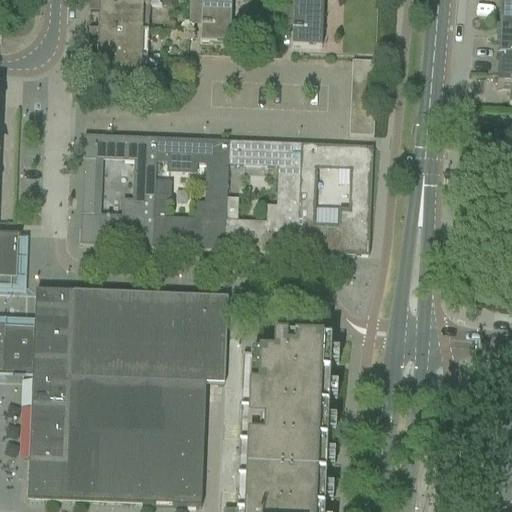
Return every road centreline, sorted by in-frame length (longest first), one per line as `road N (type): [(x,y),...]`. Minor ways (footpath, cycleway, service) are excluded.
road 1 (residential): [(200,125),(201,71),(335,74),(335,128)]
road 2 (secondary): [(416,210),(436,0)]
road 3 (secondary): [(394,337),(374,511)]
road 4 (secondary): [(405,511),(422,339)]
road 5 (residential): [(200,125),(56,120)]
road 6 (residential): [(335,128),(200,125)]
road 7 (secondary): [(422,339),(425,246),(416,210)]
road 8 (secondary): [(416,210),(394,337)]
